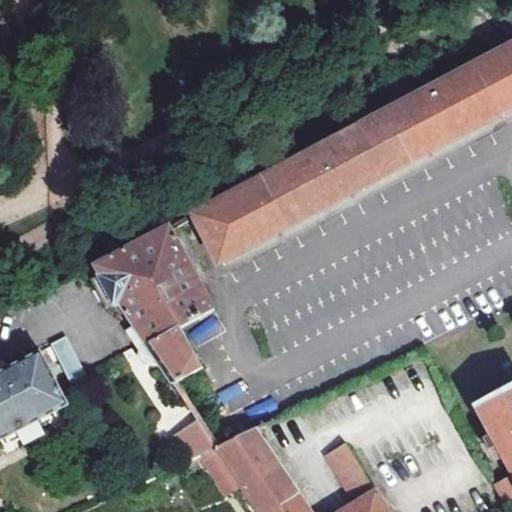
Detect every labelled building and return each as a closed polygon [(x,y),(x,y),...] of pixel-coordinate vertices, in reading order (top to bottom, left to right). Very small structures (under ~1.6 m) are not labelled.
[(511,46),(194,214),(206,237),(220,264),(413,163),(511,111),(511,46)] [(102,276),(123,305),(138,328),(130,333),(143,353),(139,357),(144,364),(150,364),(159,359),(176,384),(208,369),(183,331),(215,310),(171,227),(96,267),(102,276)] [(123,305),(102,276),(94,281),(114,311),(123,305)] [(69,340),(54,347),(67,371),(81,363),(69,340)] [(49,349),(42,353),(54,376),(61,372),(49,349)] [(70,407),(54,376),(42,353),(0,375),(0,443),(4,442),(58,414),(70,407)] [(511,388),(477,407),(492,434),(486,438),(497,459),(504,455),(511,469),(511,476),(497,485),(507,502),(511,499),(511,388)] [(330,454),(348,442),(322,400),(300,410),(328,456),(330,454)] [(58,414),(4,442),(12,456),(66,427),(58,414)] [(185,429),(204,456),(220,449),(200,419),(185,429)] [(204,456),(185,429),(179,434),(196,460),(203,457),(204,456)] [(220,449),(246,488),(262,511),(391,511),(377,489),(358,502),(342,511),(316,511),(260,429),(220,449)] [(348,442),(330,454),(358,502),(377,489),(348,442)] [(246,488),(220,449),(204,456),(203,457),(229,496),(246,488)]
